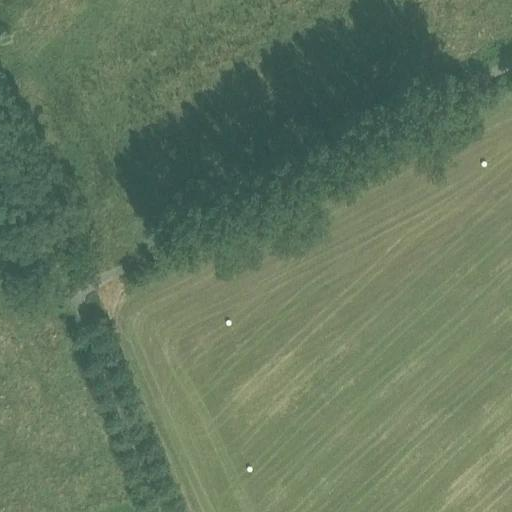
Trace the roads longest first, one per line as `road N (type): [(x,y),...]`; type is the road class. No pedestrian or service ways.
road 1 (track): [(79,300),(511,63)]
road 2 (track): [(165,511),(79,300),(0,158)]
